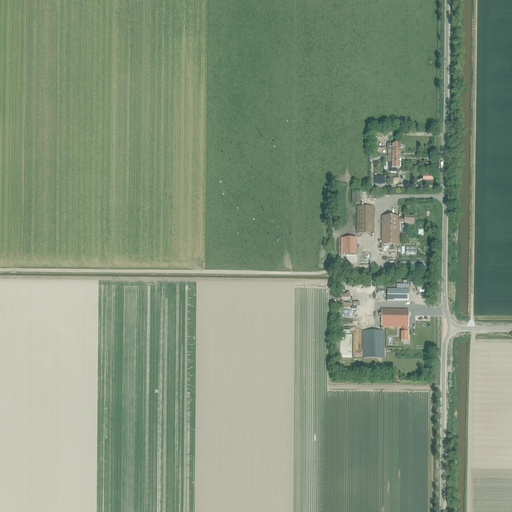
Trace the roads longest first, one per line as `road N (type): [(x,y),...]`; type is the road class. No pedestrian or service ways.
road 1 (unclassified): [(449,328),(447,0)]
road 2 (unclassified): [(441,511),(449,328)]
